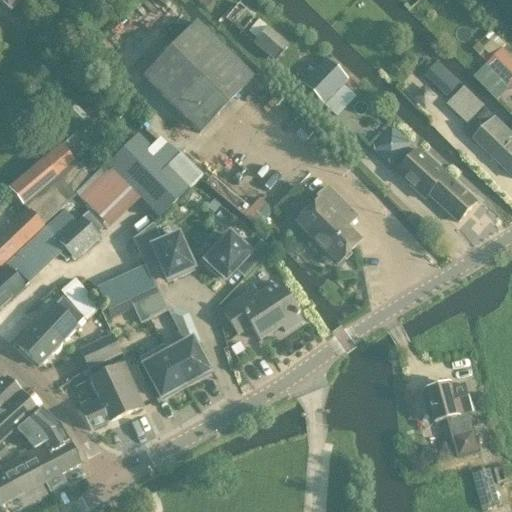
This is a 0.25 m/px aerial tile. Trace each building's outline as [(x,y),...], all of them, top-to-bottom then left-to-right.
[(0,0),(0,6),(8,14),(22,0),(0,0)] [(287,49),(250,16),(237,31),(274,64),(287,49)] [(199,136),(252,81),(194,26),(141,81),(199,136)] [(510,90),(511,87),(511,59),(503,50),(487,66),(510,90)] [(326,60),(301,86),(323,107),(348,81),(326,60)] [(433,67),(424,77),(447,99),(460,85),(461,83),(438,62),(437,63),(433,67)] [(334,117),(353,97),(344,88),(324,108),(334,117)] [(467,126),(484,108),(465,90),(448,107),(467,126)] [(511,135),(496,119),(474,142),(491,159),(492,158),(511,177),(511,144),(509,141),(511,137),(511,135)] [(372,149),(391,168),(412,147),(392,128),(372,149)] [(108,231),(140,200),(161,220),(200,180),(159,143),(150,153),(136,139),(108,168),(75,197),(108,231)] [(42,228),(90,182),(73,164),(60,148),(10,190),(24,206),(27,210),(0,235),(0,268),(43,229),(42,228)] [(477,204),(420,150),(397,175),(425,201),(429,197),(459,224),(477,204)] [(296,225),(337,265),(360,241),(339,221),(349,211),(326,188),(315,199),(318,203),(296,225)] [(63,212),(46,228),(47,230),(57,241),(56,242),(65,251),(60,255),(67,262),(72,258),(74,261),(98,239),(95,236),(103,229),(89,213),(81,220),(82,221),(76,226),(64,214),(63,212)] [(21,252),(0,270),(0,308),(22,290),(60,255),(65,251),(56,242),(57,241),(47,230),(46,228),(29,244),(21,252)] [(131,241),(143,268),(146,269),(158,264),(166,281),(191,270),(176,237),(151,248),(144,232),(131,241)] [(247,276),(268,254),(259,245),(247,257),(227,238),(202,265),(213,275),(215,273),(224,282),(238,267),(247,276)] [(107,312),(129,303),(145,295),(144,291),(154,287),(146,269),(143,268),(97,289),(107,312)] [(99,309),(75,281),(61,293),(85,321),(99,309)] [(254,300),(251,294),(222,313),(238,337),(251,329),(259,341),(281,327),(285,333),(299,324),(295,318),(297,317),(277,285),(254,300)] [(166,313),(154,287),(144,291),(145,295),(129,303),(139,325),(166,313)] [(75,328),(83,320),(61,299),(54,307),(53,307),(16,347),(38,368),(49,356),(53,356),(59,349),(59,345),(76,328),(75,328)] [(113,338),(80,352),(88,371),(121,356),(113,338)] [(162,347),(185,389),(198,382),(196,380),(208,373),(190,342),(167,355),(163,346),(162,347)] [(173,396),(185,389),(162,347),(138,360),(160,399),(171,393),(173,396)] [(82,410),(77,413),(91,431),(92,431),(108,424),(142,409),(123,366),(89,381),(96,398),(98,402),(91,406),(89,401),(80,406),(82,410)] [(0,385),(0,413),(20,395),(5,380),(3,382),(0,385)] [(428,391),(426,392),(435,424),(448,421),(459,459),(480,453),(469,415),(473,413),(465,385),(453,389),(452,384),(441,388),(437,385),(431,387),(428,391)] [(0,444),(36,410),(20,395),(0,413),(0,444)] [(19,430),(16,433),(33,451),(44,446),(49,454),(69,444),(68,443),(59,426),(58,426),(40,411),(39,412),(19,430)] [(0,507),(46,483),(49,489),(63,482),(60,476),(79,466),(69,444),(49,454),(44,446),(33,451),(0,468),(0,507)] [(472,476),(481,511),(483,511),(500,507),(490,471),(472,476)]
